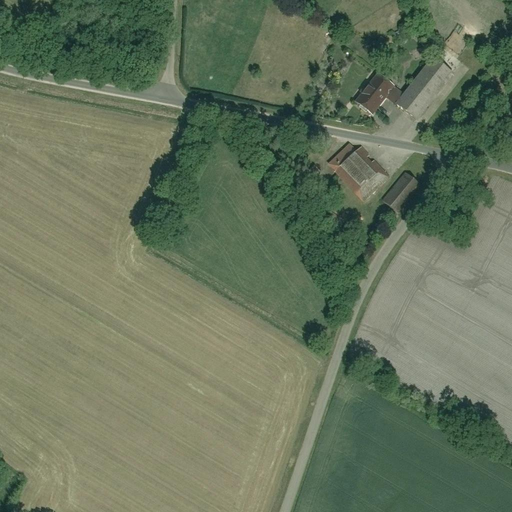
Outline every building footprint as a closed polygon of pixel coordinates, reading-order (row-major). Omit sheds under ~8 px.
[(430,50),(418,39),(397,63),(408,73),(430,50)] [(412,124),(453,75),(434,59),(404,95),(378,73),(352,104),(370,119),(386,101),(412,124)] [(363,200),(386,178),(353,146),(331,168),(363,200)] [(321,174),(312,169),(307,177),(315,183),(321,174)] [(415,186),(403,176),(382,203),(395,212),(415,186)]
